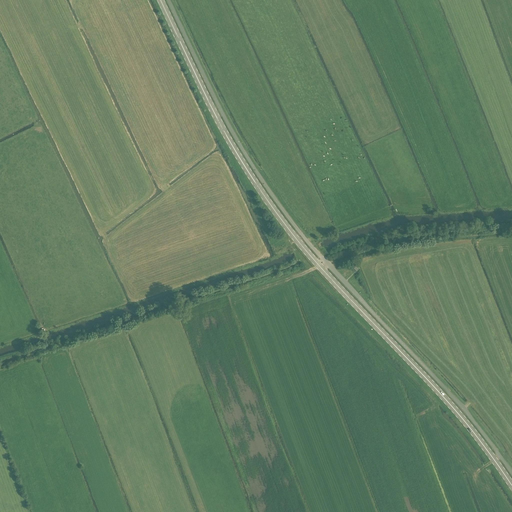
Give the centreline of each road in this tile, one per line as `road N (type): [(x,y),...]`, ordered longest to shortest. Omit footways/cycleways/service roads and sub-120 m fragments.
road 1 (primary): [(511,487),(457,411),(285,224),(237,154),(160,0)]
road 2 (unclassified): [(511,473),(275,200),(168,0)]
